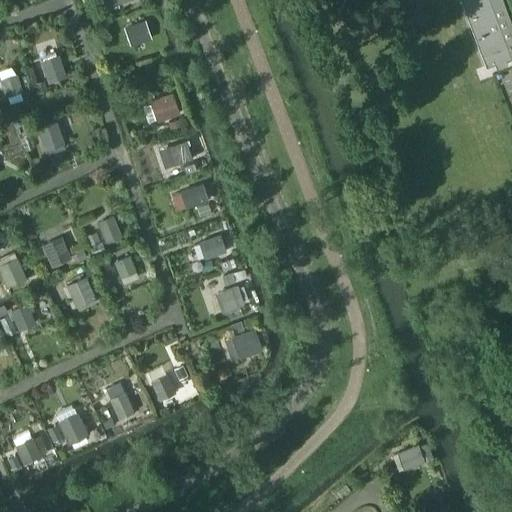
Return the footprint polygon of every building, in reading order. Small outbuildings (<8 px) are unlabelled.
[(460,0),(485,67),(494,63),(496,68),(506,65),(504,59),(511,56),(511,28),(502,1),(500,2),(499,0),(460,0)] [(150,36),(145,21),(131,25),(136,41),(150,36)] [(64,76),(58,56),(40,62),(46,82),(64,76)] [(0,79),(6,96),(22,90),(16,74),(0,79)] [(171,92),(149,99),(156,120),(178,112),(171,92)] [(62,143),(55,123),(37,129),(44,149),(62,143)] [(191,158),(186,141),(165,148),(171,165),(191,158)] [(207,201),(201,184),(179,192),(184,208),(207,201)] [(120,236),(112,216),(96,223),(105,242),(120,236)] [(203,258),(224,251),(219,234),(198,242),(203,258)] [(50,267),(52,266),(71,257),(61,235),(40,245),(50,267)] [(0,275),(5,287),(26,278),(16,256),(0,263),(0,275)] [(135,271),(129,256),(113,262),(119,278),(135,271)] [(74,307),(76,306),(96,297),(86,275),(64,285),(74,307)] [(221,310),(242,302),(237,285),(215,293),(221,310)] [(35,323),(26,302),(9,310),(18,330),(35,323)] [(253,327),(230,335),(238,357),(261,349),(253,327)] [(174,393),(166,374),(149,381),(158,401),(174,393)] [(133,411),(124,391),(108,398),(117,418),(133,411)] [(85,435),(76,414),(56,423),(66,444),(85,435)] [(44,455),(41,447),(36,450),(30,438),(14,445),(23,464),(44,455)] [(423,463),(417,445),(397,453),(403,471),(423,463)]
